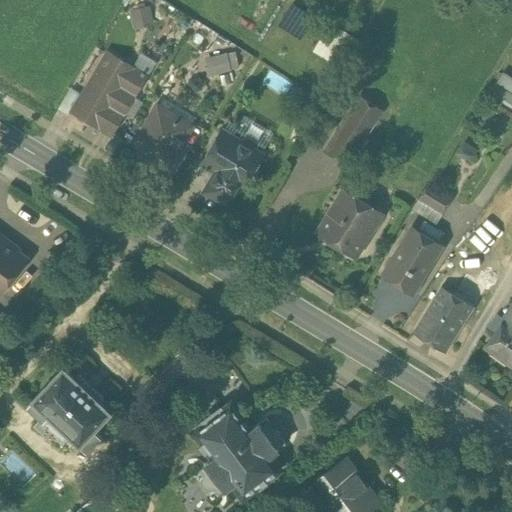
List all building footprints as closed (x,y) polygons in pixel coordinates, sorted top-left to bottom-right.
[(135,6),(137,24),(155,21),(153,3),(135,6)] [(206,55),(210,73),(227,69),(223,52),(206,55)] [(145,75),(109,53),(75,110),(111,132),(145,75)] [(511,73),(505,68),(490,91),(511,104),(511,73)] [(191,126),(158,106),(138,139),(171,159),(191,126)] [(347,119),(327,150),(346,163),(366,132),(347,119)] [(240,141),(223,130),(205,160),(219,168),(206,190),(228,203),(241,181),(244,183),(262,154),(253,148),(252,144),(245,139),(240,141)] [(450,199),(428,185),(421,197),(443,211),(450,199)] [(349,197),(344,199),(336,211),(330,213),(320,229),(322,234),(352,253),(358,252),(380,216),(378,211),(367,204),(361,205),(349,197)] [(444,232),(425,220),(417,232),(436,243),(444,232)] [(413,229),(385,274),(413,290),(422,275),(422,276),(429,265),(428,264),(440,246),(436,243),(417,232),(413,229)] [(0,292),(27,258),(2,240),(0,242),(0,292)] [(455,267),(443,286),(455,294),(467,275),(455,267)] [(487,286),(467,274),(467,275),(455,294),(475,306),(487,286)] [(443,286),(442,286),(414,332),(446,352),(475,306),(455,294),(443,286)] [(511,324),(504,319),(486,345),(511,363),(511,324)] [(103,395),(80,373),(78,373),(75,377),(64,366),(29,403),(44,417),(45,419),(49,414),(73,436),(87,450),(102,435),(95,428),(111,411),(100,401),(103,398),(103,395)] [(250,430),(231,405),(196,431),(215,456),(206,463),(225,489),(235,482),(244,494),(278,468),(269,456),(279,449),(259,423),(250,430)] [(73,436),(49,414),(45,419),(44,417),(35,426),(60,450),(73,436)] [(368,511),(380,503),(345,457),(317,478),(342,511),(368,511)] [(110,485),(78,510),(78,511),(113,511),(124,504),(110,485)]
